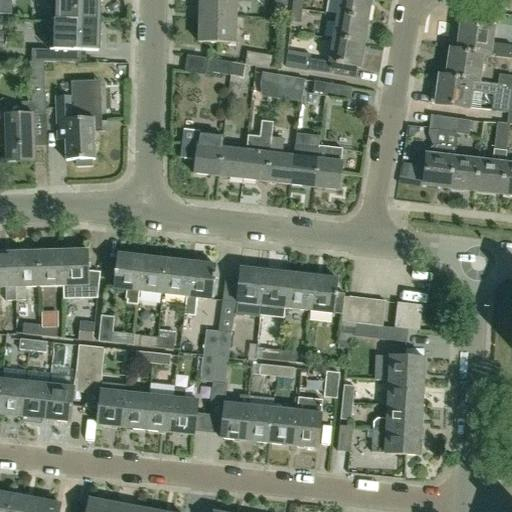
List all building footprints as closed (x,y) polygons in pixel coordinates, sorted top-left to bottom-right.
[(59,21),(98,22),(99,0),(50,0),(50,21),(59,21)] [(199,0),(199,17),(236,18),(236,0),(199,0)] [(292,0),(292,9),(302,10),(303,0),(292,0)] [(367,21),(370,0),(339,0),(337,16),(367,21)] [(302,10),(292,9),(290,23),(300,23),(302,10)] [(21,16),(4,22),(11,40),(28,35),(21,16)] [(367,21),(337,16),(332,40),(363,45),(367,21)] [(236,18),(199,17),(198,43),(235,45),(236,18)] [(80,64),(81,52),(98,52),(98,22),(59,21),(50,21),(49,50),(31,50),(31,62),(80,64)] [(510,59),(511,59),(511,46),(491,44),(493,29),(461,24),(458,51),(482,54),(482,55),(510,59)] [(358,70),(363,45),(332,40),(328,64),(309,60),(307,72),(356,81),(358,70)] [(450,49),(446,78),(479,82),(482,55),(482,54),(458,51),(450,49)] [(286,68),(302,70),(305,55),(288,52),(286,68)] [(247,53),(245,66),(270,70),(272,57),(247,53)] [(206,72),(230,76),(232,64),(208,60),(206,72)] [(45,115),(43,64),(43,63),(29,63),(31,102),(22,102),(22,116),(4,117),(0,117),(0,148),(5,148),(6,164),(34,163),(33,115),(45,115)] [(242,78),(245,66),(232,64),(230,76),(242,78)] [(69,69),(68,78),(86,80),(87,71),(69,69)] [(261,84),(276,87),(278,77),(262,74),(261,84)] [(511,76),(499,75),(498,85),(511,87),(511,81),(511,76)] [(278,77),(276,87),(280,87),(280,97),(297,99),(298,88),(294,88),(295,80),(278,77)] [(510,97),(511,89),(511,87),(498,85),(479,82),(446,78),(439,77),(437,88),(433,87),(431,104),(467,109),(469,92),(493,95),(510,97)] [(70,98),(56,98),(56,100),(57,99),(58,132),(58,141),(66,141),(66,160),(66,161),(76,161),(77,168),(92,167),(92,160),(95,160),(94,133),(101,133),(99,81),(70,82),(70,98)] [(312,95),(325,97),(327,85),(314,83),(312,95)] [(351,89),(327,85),(325,97),(349,102),(351,89)] [(432,116),(430,130),(436,131),(457,134),(459,120),(432,116)] [(470,121),(459,120),(457,134),(468,136),(470,121)] [(243,181),(267,184),(271,138),(272,124),(262,123),(260,139),(249,138),(247,152),(246,152),(243,181)] [(475,191),(501,194),(504,166),(506,152),(505,152),(509,125),(506,125),(496,129),(492,164),(479,163),(475,191)] [(424,185),(450,188),(454,149),(455,149),(457,134),(436,131),(430,130),(429,137),(433,146),(428,150),(424,185)] [(195,176),(219,178),(224,138),(200,136),(200,133),(182,132),(180,160),(196,161),(195,176)] [(219,178),(243,181),(246,152),(223,150),(224,138),(219,178)] [(267,184),(291,187),(294,158),(282,156),(284,140),(271,138),(267,184)] [(291,187),(314,189),(319,149),(296,147),(294,158),(291,187)] [(343,149),(320,147),(319,149),(314,189),(338,192),(343,149)] [(450,188),(475,191),(479,163),(453,160),(455,149),(454,149),(450,188)] [(511,166),(504,166),(501,194),(511,195),(511,166)] [(87,251),(61,252),(62,287),(63,287),(63,299),(97,298),(100,274),(87,272),(87,251)] [(37,252),(13,253),(14,289),(15,289),(16,302),(26,302),(26,288),(39,288),(37,252)] [(61,252),(37,252),(39,288),(62,287),(61,252)] [(0,289),(14,289),(13,253),(0,253),(0,289)] [(142,259),(116,256),(112,289),(127,291),(125,303),(137,305),(138,292),(142,259)] [(138,292),(162,295),(165,261),(142,259),(138,292)] [(162,295),(185,298),(189,264),(165,261),(162,295)] [(213,266),(189,264),(185,298),(183,314),(193,315),(195,299),(209,300),(213,266)] [(235,303),(259,306),(263,272),(239,269),(235,303)] [(263,272),(259,306),(283,309),(286,274),(263,272)] [(310,277),(286,274),(283,309),(307,311),(310,277)] [(310,277),(307,311),(330,314),(341,315),(344,295),(332,294),(334,279),(310,277)] [(358,325),(361,300),(349,299),(347,324),(341,323),(338,349),(350,350),(358,325)] [(98,300),(69,301),(70,317),(98,316),(98,300)] [(358,325),(371,327),(373,301),(361,300),(358,325)] [(373,301),(371,327),(381,328),(382,328),(385,303),(373,301)] [(407,331),(419,332),(422,307),(397,304),(395,329),(407,331)] [(42,326),(39,326),(39,336),(56,338),(58,328),(59,312),(43,313),(42,326)] [(98,342),(111,344),(114,318),(101,317),(98,342)] [(85,322),(84,336),(96,338),(98,323),(85,322)] [(39,336),(39,326),(24,325),(22,334),(39,336)] [(406,343),(407,331),(395,329),(382,328),(381,328),(380,340),(406,343)] [(206,331),(203,357),(216,358),(219,333),(206,331)] [(219,333),(216,358),(228,360),(231,334),(219,333)] [(139,347),(155,348),(157,338),(140,336),(139,347)] [(157,338),(155,348),(174,350),(174,340),(157,338)] [(12,350),(28,351),(29,341),(13,340),(12,350)] [(29,341),(28,351),(46,353),(47,343),(29,341)] [(76,373),(89,374),(91,348),(79,346),(76,373)] [(102,375),(104,349),(91,348),(89,374),(102,375)] [(262,360),(277,362),(278,352),(258,349),(257,360),(262,360)] [(135,363),(152,365),(154,354),(136,352),(135,363)] [(277,362),(296,364),(297,354),(278,352),(277,362)] [(169,367),(171,357),(171,356),(154,354),(152,365),(169,367)] [(200,382),(213,384),(216,358),(203,357),(200,382)] [(216,358),(213,384),(226,385),(228,360),(216,358)] [(388,382),(423,385),(425,359),(390,358),(388,382)] [(259,376),(274,377),(275,367),(260,366),(259,376)] [(293,379),(294,369),(275,367),(274,377),(293,379)] [(339,374),(327,373),(324,398),(336,399),(339,374)] [(0,392),(0,416),(22,419),(25,384),(1,382),(0,392)] [(388,382),(387,406),(422,409),(423,385),(388,382)] [(22,419),(45,421),(49,387),(25,384),(22,419)] [(73,389),(49,387),(45,421),(70,424),(73,389)] [(344,387),(342,403),(352,404),(354,388),(344,387)] [(96,427),(121,429),(125,395),(100,392),(96,427)] [(121,429),(145,432),(149,397),(125,395),(121,429)] [(145,432),(169,434),(172,400),(149,397),(145,432)] [(220,440),(244,442),(248,397),(240,397),(239,407),(224,405),(220,440)] [(248,397),(244,442),(267,445),(271,410),(248,408),(250,398),(248,397)] [(295,413),(291,447),(316,450),(320,415),(322,402),(299,399),(297,413),(295,413)] [(172,400),(169,434),(193,437),(197,402),(172,400)] [(352,404),(342,403),(341,420),(350,421),(352,404)] [(374,423),(374,430),(421,433),(422,409),(387,406),(386,420),(378,419),(374,423)] [(267,445),(291,447),(295,413),(271,410),(267,445)] [(352,428),(340,427),(337,451),(349,453),(352,428)] [(371,453),(383,454),(383,455),(420,456),(421,433),(374,430),(371,453)] [(0,511),(9,511),(13,495),(0,492),(0,511)] [(34,511),(36,500),(13,495),(9,511),(34,511)] [(36,500),(34,511),(58,511),(60,504),(36,500)] [(112,511),(114,504),(90,500),(87,511),(112,511)]
